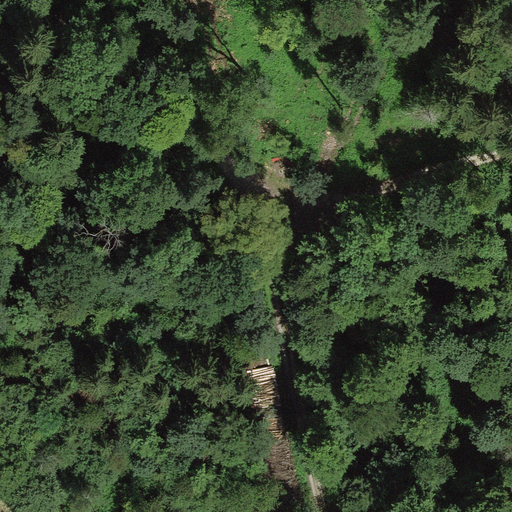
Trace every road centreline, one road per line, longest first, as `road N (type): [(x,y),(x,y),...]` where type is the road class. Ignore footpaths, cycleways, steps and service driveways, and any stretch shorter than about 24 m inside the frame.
road 1 (track): [(0,6),(65,24),(279,208),(511,154)]
road 2 (track): [(279,208),(283,315),(324,511)]
